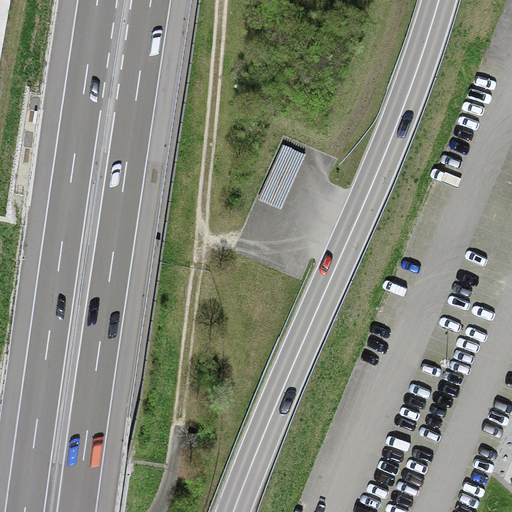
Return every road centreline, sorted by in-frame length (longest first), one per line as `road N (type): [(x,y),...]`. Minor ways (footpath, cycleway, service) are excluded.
road 1 (trunk): [(438,0),(376,173),(233,511)]
road 2 (motorway): [(76,511),(151,0)]
road 3 (track): [(156,511),(175,449),(221,0)]
road 4 (motorway): [(97,0),(24,511)]
road 5 (track): [(0,137),(23,0)]
